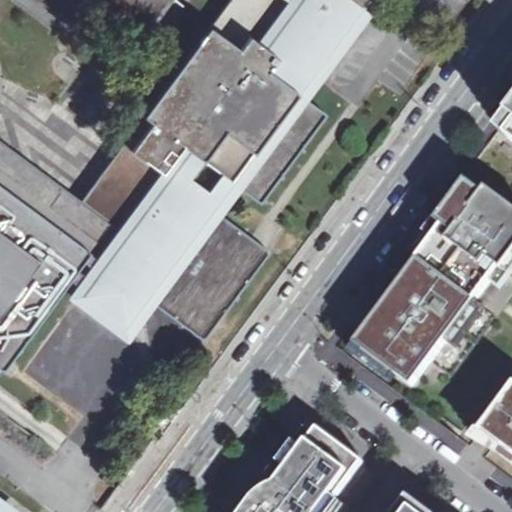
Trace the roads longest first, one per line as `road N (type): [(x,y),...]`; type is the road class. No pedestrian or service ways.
road 1 (residential): [(277,342),(511,26)]
road 2 (residential): [(277,342),(504,511)]
road 3 (residential): [(156,511),(277,342)]
